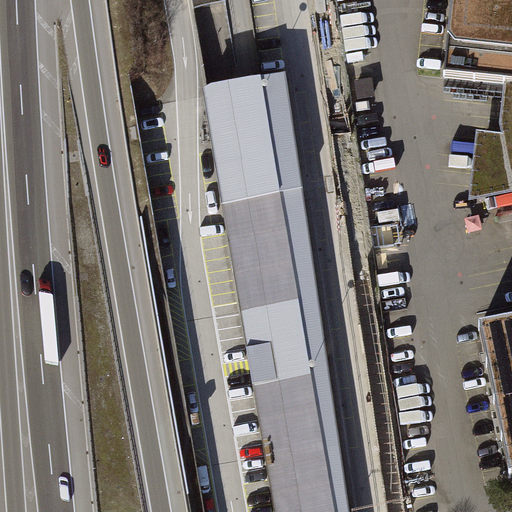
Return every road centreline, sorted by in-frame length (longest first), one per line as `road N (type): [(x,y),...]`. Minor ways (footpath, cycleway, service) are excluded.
road 1 (motorway): [(162,511),(81,0)]
road 2 (unclassified): [(299,0),(374,511)]
road 3 (unclassified): [(176,0),(188,75),(198,305),(233,511)]
road 4 (motorway): [(57,511),(17,9)]
road 5 (motorway): [(17,511),(0,237)]
